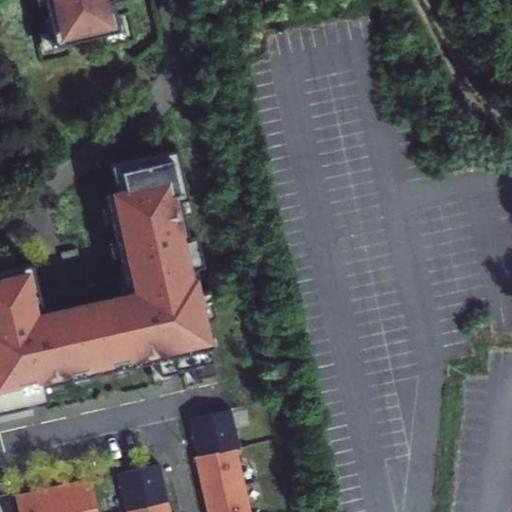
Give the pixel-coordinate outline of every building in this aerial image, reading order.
[(45,0),(46,2),(50,18),(45,19),(48,32),(51,46),(66,43),(106,34),(120,30),(117,16),(112,0),(45,0)] [(107,37),(125,33),(121,15),(117,16),(120,30),(106,34),(107,37)] [(51,46),(48,32),(40,34),(44,52),(66,46),(66,43),(51,46)] [(0,412),(43,403),(41,394),(39,387),(58,383),(67,381),(66,377),(82,373),(83,377),(107,372),(106,368),(123,364),(124,368),(143,364),(152,362),(156,378),(166,375),(178,373),(186,371),(188,381),(196,379),(211,376),(205,351),(209,350),(203,323),(200,312),(208,310),(204,292),(196,294),(191,271),(188,259),(196,257),(192,239),(184,240),(179,217),(176,204),(183,202),(172,152),(105,167),(107,179),(111,195),(103,197),(100,198),(103,208),(107,225),(110,242),(114,259),(119,282),(123,297),(115,299),(46,314),(38,316),(34,300),(27,266),(0,272),(0,412)] [(111,195),(107,179),(99,181),(103,197),(111,195)] [(186,215),(183,202),(176,204),(179,217),(186,215)] [(107,225),(103,208),(95,210),(99,227),(107,225)] [(114,259),(110,242),(102,244),(106,261),(114,259)] [(73,261),(71,251),(55,255),(57,264),(73,261)] [(198,269),(196,257),(188,259),(191,271),(198,269)] [(123,297),(119,282),(111,283),(115,299),(123,297)] [(38,316),(46,314),(42,299),(34,300),(38,316)] [(208,310),(200,312),(203,323),(210,321),(208,310)] [(156,378),(152,362),(143,364),(148,385),(167,381),(166,375),(156,378)] [(123,364),(106,368),(107,372),(108,376),(125,372),(124,368),(123,364)] [(188,381),(186,371),(178,373),(181,387),(197,384),(196,379),(188,381)] [(82,373),(66,377),(67,381),(68,385),(84,381),(83,377),(82,373)] [(58,383),(39,387),(41,394),(60,390),(58,383)] [(229,410),(188,419),(195,456),(190,457),(202,511),(248,511),(235,447),(237,446),(229,410)] [(165,511),(155,465),(111,475),(119,511),(165,511)] [(20,494),(6,497),(8,511),(88,511),(82,485),(60,491),(59,486),(44,488),(45,493),(21,499),(20,494)]
